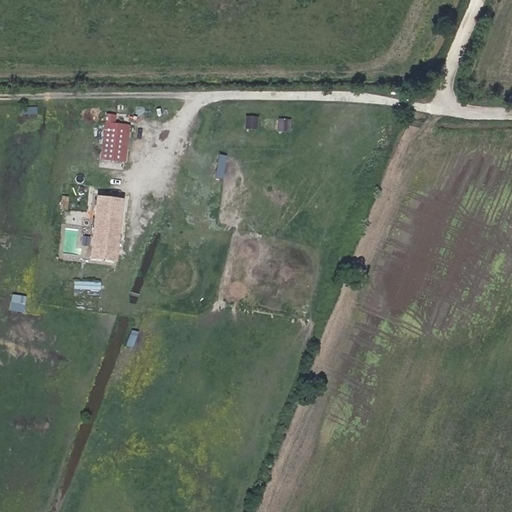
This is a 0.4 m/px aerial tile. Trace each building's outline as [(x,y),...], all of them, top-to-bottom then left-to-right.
[(99,161),(124,163),(128,125),(114,123),(115,114),(103,113),(99,161)] [(244,129),(256,130),(257,117),(245,116),(244,129)] [(276,119),(275,132),(288,133),(289,120),(276,119)] [(223,179),(225,156),(216,155),(214,178),(223,179)] [(60,196),(59,209),(67,209),(68,196),(60,196)] [(123,202),(97,199),(90,260),(115,263),(123,202)] [(99,291),(100,282),(72,281),(72,290),(99,291)] [(23,313),(25,296),(10,295),(8,311),(23,313)] [(128,330),(125,347),(132,348),(136,332),(128,330)]
